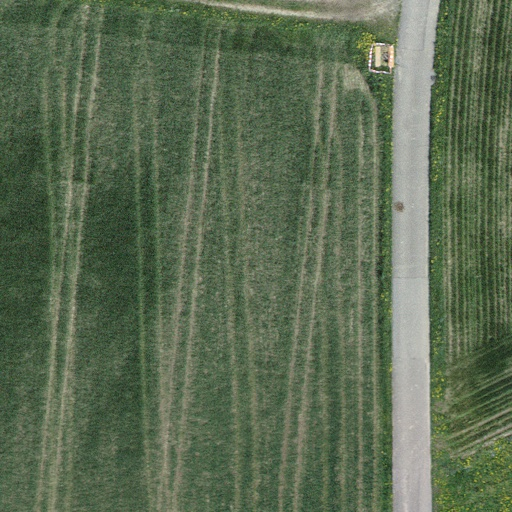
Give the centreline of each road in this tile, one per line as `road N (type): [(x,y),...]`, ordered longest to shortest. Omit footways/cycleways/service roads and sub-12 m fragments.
road 1 (unclassified): [(419,0),(410,200),(412,511)]
road 2 (track): [(258,0),(416,17)]
